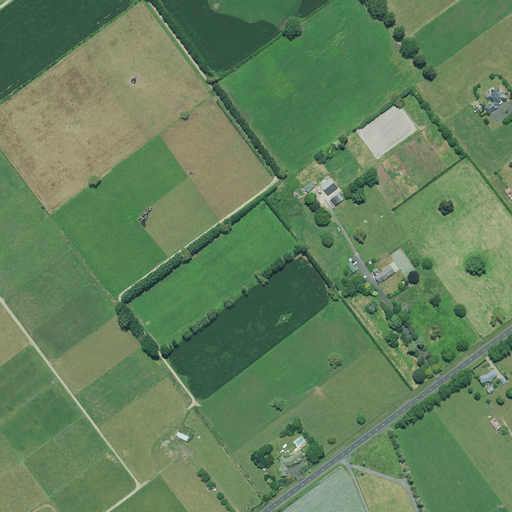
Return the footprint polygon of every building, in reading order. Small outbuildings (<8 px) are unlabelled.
[(491,98),(491,101),(490,103),(484,108),(489,114),(494,111),(499,107),(495,102),(496,100),(497,103),(502,101),(502,99),(507,100),(508,95),(502,94),(502,93),(499,92),(500,89),(495,88),(494,93),(493,93),(492,91),(485,96),(488,100),(491,98)] [(315,187),(311,182),(304,188),(309,193),(315,187)] [(344,200),(339,193),(332,199),(336,206),(344,200)] [(357,270),(351,262),(347,265),(353,273),(357,270)] [(375,276),(380,284),(396,273),(391,265),(380,273),(377,268),(373,271),(376,275),(375,276)] [(498,375),(494,370),(487,375),(480,376),(482,383),(490,381),(491,383),(494,380),(493,379),(498,375)] [(508,382),(503,376),(500,379),(504,385),(508,382)] [(495,419),(490,422),(496,431),(501,427),(495,419)] [(178,432),(177,436),(179,436),(178,438),(188,442),(190,437),(178,432)] [(294,463),(295,465),(303,460),(302,458),(306,455),(301,448),(288,457),(286,458),(280,458),(281,468),(279,468),(280,474),(281,474),(281,477),(287,477),(287,473),(288,473),(288,467),(286,468),(286,467),(290,466),(294,463)]
